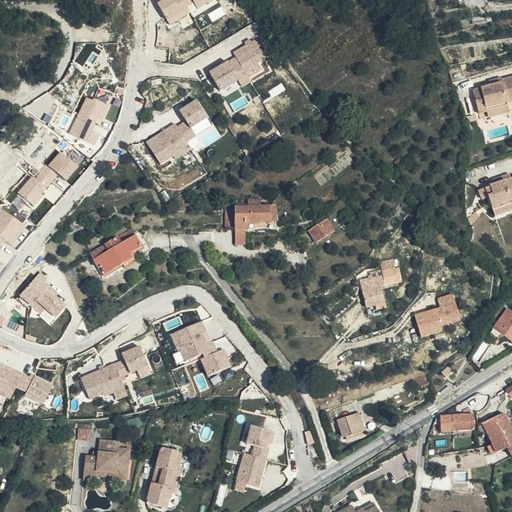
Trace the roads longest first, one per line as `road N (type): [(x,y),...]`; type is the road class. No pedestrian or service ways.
road 1 (residential): [(316,481),(285,397),(209,298),(175,294),(80,344),(44,352),(0,338)]
road 2 (residential): [(0,284),(110,150),(136,73)]
road 3 (tertiary): [(511,361),(316,481)]
road 4 (track): [(0,4),(41,4),(67,25),(69,44),(57,76),(0,118)]
